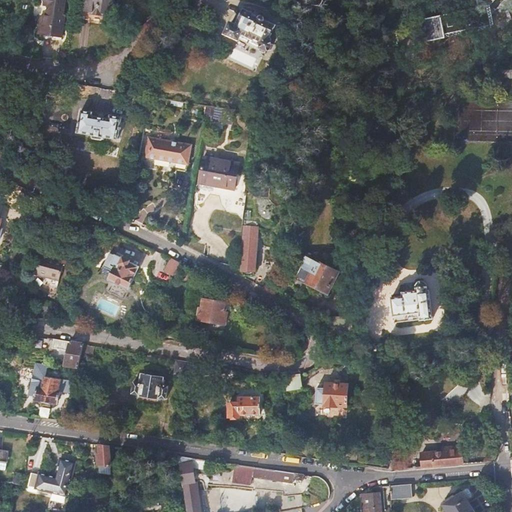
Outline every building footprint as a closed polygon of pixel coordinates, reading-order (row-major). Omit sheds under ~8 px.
[(63,38),(66,0),(43,0),(37,32),(63,38)] [(85,0),(84,9),(92,10),(91,13),(106,15),(106,12),(114,14),(115,0),(85,0)] [(271,38),(268,37),(273,25),(262,19),(262,18),(245,10),(238,25),(231,22),(227,32),(238,37),(241,32),(261,41),(260,42),(263,49),(265,50),(271,47),(272,44),(271,38)] [(499,61),(497,76),(511,75),(511,60),(504,60),(499,61)] [(19,101),(12,116),(26,122),(32,106),(19,101)] [(234,109),(215,105),(213,115),(231,119),(234,109)] [(79,132),(93,134),(92,137),(94,139),(102,140),(105,137),(119,139),(122,116),(112,115),(111,119),(92,116),(92,112),(82,110),(79,132)] [(328,132),(329,119),(319,118),(319,131),(328,132)] [(192,142),(150,134),(146,154),(189,161),(192,142)] [(203,157),(198,183),(234,189),(239,163),(203,157)] [(239,212),(244,217),(247,191),(234,189),(198,183),(195,204),(205,198),(212,192),(221,194),(229,211),(239,212)] [(84,234),(83,237),(91,239),(100,241),(104,225),(88,218),(84,234)] [(241,268),(243,268),(243,270),(245,273),(252,273),(254,272),(257,227),(245,226),(241,268)] [(83,237),(81,244),(89,247),(91,239),(83,237)] [(124,257),(122,258),(116,255),(110,265),(114,268),(110,279),(129,289),(139,266),(130,262),(130,260),(124,257)] [(328,292),(338,271),(306,255),(295,275),(328,292)] [(35,277),(60,278),(61,259),(36,257),(35,277)] [(175,274),(180,262),(178,261),(172,258),(166,270),(175,274)] [(259,285),(267,289),(274,275),(265,271),(259,285)] [(391,298),(393,316),(419,313),(420,320),(434,318),(430,291),(426,291),(425,291),(427,288),(427,285),(423,281),(418,281),(416,285),(401,287),(403,297),(391,298)] [(204,298),(203,308),(201,307),(199,319),(225,323),(227,311),(225,311),(226,302),(204,298)] [(355,302),(354,329),(365,330),(366,302),(355,301),(355,302)] [(40,302),(35,317),(50,319),(53,305),(40,302)] [(161,338),(174,341),(177,325),(163,323),(161,338)] [(83,343),(54,338),(51,348),(71,352),(69,362),(79,364),(83,343)] [(83,343),(79,364),(85,365),(87,352),(92,353),(94,345),(83,343)] [(176,372),(187,373),(188,360),(177,359),(176,372)] [(60,390),(58,389),(60,378),(44,374),(42,386),(38,385),(35,398),(57,402),(60,390)] [(300,374),(289,375),(287,375),(290,390),(303,388),(300,374)] [(142,375),(141,382),(134,381),(132,393),(166,398),(169,386),(163,385),(163,378),(142,375)] [(348,404),(349,384),(327,383),(327,387),(318,386),(317,402),(325,403),(325,404),(337,405),(338,403),(348,404)] [(238,397),(239,402),(229,402),(230,416),(240,415),(239,413),(260,413),(261,396),(238,397)] [(41,407),(39,415),(48,418),(50,409),(41,407)] [(111,466),(109,445),(95,443),(96,454),(98,454),(99,464),(111,466)] [(452,464),(463,463),(461,447),(444,448),(444,452),(422,453),(423,466),(452,464)] [(0,460),(8,462),(10,449),(0,448),(0,460)] [(201,511),(197,484),(196,484),(193,466),(209,469),(211,460),(178,455),(183,486),(184,487),(188,511),(201,511)] [(58,460),(57,474),(30,473),(29,490),(69,492),(70,461),(58,460)] [(234,480),(249,482),(250,475),(251,466),(236,464),(234,480)] [(303,479),(304,474),(251,466),(250,475),(293,481),(294,478),(303,479)] [(391,495),(392,495),(404,494),(405,497),(414,496),(412,483),(391,485),(391,492),(391,495)] [(383,504),(383,493),(382,486),(376,487),(375,488),(374,493),(363,494),(363,511),(376,511),(376,505),(383,504)] [(244,489),(220,487),(225,511),(247,508),(244,489)] [(448,511),(476,511),(469,499),(474,495),(469,488),(444,504),(448,511)]
